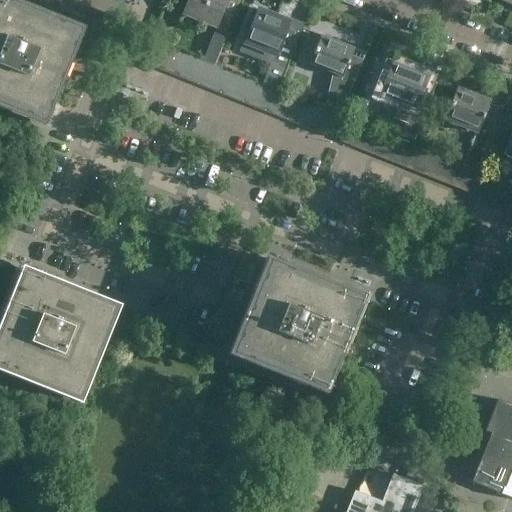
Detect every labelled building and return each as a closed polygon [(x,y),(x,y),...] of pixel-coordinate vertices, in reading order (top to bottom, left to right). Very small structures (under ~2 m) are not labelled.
[(60,79),(77,38),(80,30),(76,28),(65,24),(54,19),(43,15),(31,10),(20,6),(9,2),(5,0),(0,0),(0,105),(43,123),(56,88),(52,87),(56,77),(60,79)] [(31,10),(35,0),(22,0),(20,6),(31,10)] [(43,15),(48,0),(35,0),(31,10),(43,15)] [(54,19),(61,0),(48,0),(43,15),(54,19)] [(65,24),(74,2),(70,0),(61,0),(54,19),(65,24)] [(202,62),(206,63),(213,66),(232,18),(222,13),(226,0),(188,0),(182,15),(215,28),(202,62)] [(76,28),(85,6),(74,2),(65,24),(76,28)] [(87,33),(96,10),(85,6),(76,28),(80,30),(87,33)] [(108,15),(106,14),(96,10),(87,33),(99,37),(108,15)] [(263,86),(272,89),(277,91),(294,46),(282,41),(289,22),(288,22),(259,11),(259,10),(258,10),(246,39),(247,39),(277,50),(263,86)] [(340,116),(360,66),(359,66),(348,62),(354,49),(321,35),(309,65),(341,78),(328,111),(328,112),(340,116)] [(163,72),(172,50),(161,45),(152,67),(163,72)] [(174,76),(183,54),(172,50),(163,72),(174,76)] [(186,80),(194,59),(183,54),(174,76),(186,80)] [(197,85),(206,63),(202,62),(194,59),(186,80),(197,85)] [(208,89),(217,67),(213,66),(206,63),(197,85),(208,89)] [(393,63),(389,74),(377,102),(379,103),(383,95),(411,106),(398,139),(405,142),(412,144),(431,96),(420,91),(426,77),(393,63)] [(219,94),(228,72),(217,67),(208,89),(219,94)] [(230,98),(239,76),(228,72),(219,94),(230,98)] [(241,103),(250,80),(239,76),(230,98),(241,103)] [(253,107),(261,85),(250,80),(241,103),(253,107)] [(264,112),(272,89),(263,86),(261,85),(253,107),(264,112)] [(275,116),(284,94),(277,91),(272,89),(264,112),(275,116)] [(475,170),(493,125),(495,121),(483,117),(489,102),(456,89),(444,119),(477,132),(463,165),(471,168),(475,170)] [(286,120),(295,98),(284,94),(275,116),(286,120)] [(297,125),(306,103),(295,98),(286,120),(297,125)] [(308,129),(317,107),(306,103),(297,125),(308,129)] [(319,134),(328,112),(328,111),(317,107),(308,129),(319,134)] [(331,138),(340,116),(328,112),(319,134),(331,138)] [(351,146),(360,124),(349,120),(340,142),(351,146)] [(362,151),(371,129),(360,124),(351,146),(362,151)] [(373,155),(382,133),(371,129),(362,151),(373,155)] [(511,131),(507,143),(502,155),(511,158),(511,131)] [(385,160),(393,137),(382,133),(373,155),(385,160)] [(405,142),(398,139),(393,137),(385,160),(396,164),(405,142)] [(416,146),(412,144),(405,142),(396,164),(407,169),(416,146)] [(418,173),(427,151),(416,146),(407,169),(418,173)] [(429,177),(438,155),(427,151),(418,173),(429,177)] [(440,182),(449,159),(438,155),(429,177),(440,182)] [(451,186),(460,164),(449,159),(440,182),(451,186)] [(471,168),(463,165),(460,164),(451,186),(462,191),(471,168)] [(482,173),(475,170),(471,168),(462,191),(473,195),(482,173)] [(485,200),(493,177),(482,173),(473,195),(485,200)] [(496,204),(505,181),(493,177),(485,200),(496,204)] [(507,208),(511,194),(511,184),(505,181),(496,204),(507,208)] [(230,353),(324,390),(361,297),(339,289),(336,297),(325,292),(328,284),(267,260),(249,307),(253,308),(249,318),(245,316),(230,353)] [(119,305),(20,266),(0,316),(0,372),(80,404),(119,305)] [(471,482),(502,494),(506,482),(511,484),(511,408),(496,403),(497,400),(496,399),(483,431),(492,434),(488,443),(487,443),(483,453),(484,453),(473,481),(471,480),(471,482)] [(354,491),(354,492),(355,492),(351,501),(350,501),(345,511),(410,511),(420,487),(422,487),(422,486),(392,474),(392,475),(393,475),(382,502),(354,491)]
